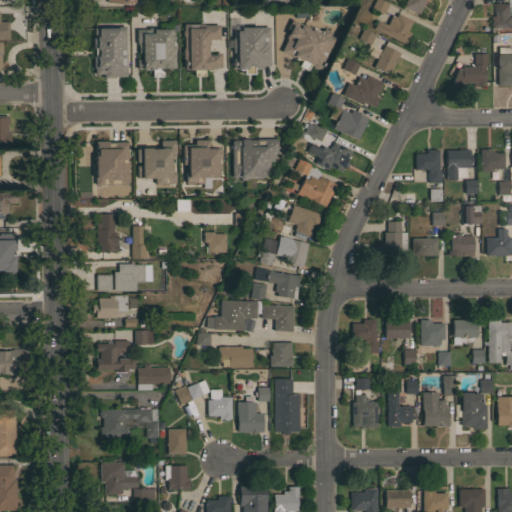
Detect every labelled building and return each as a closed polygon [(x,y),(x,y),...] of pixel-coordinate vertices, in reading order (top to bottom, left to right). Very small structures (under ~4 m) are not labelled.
[(370,7),(373,0),(381,0),(387,3),(382,13),(370,7)] [(423,0),(417,14),(402,6),(404,0),(423,0)] [(511,28),(489,28),(489,16),(493,16),(493,4),(509,3),(509,11),(510,11),(510,13),(509,13),(509,17),(511,17),(511,28)] [(372,28),(376,20),(385,25),(390,15),(394,17),(396,13),(411,20),(406,31),(409,32),(404,44),(372,28)] [(320,31),(321,30),(324,29),(328,31),(329,33),(328,35),(334,38),(319,69),(316,68),(315,69),(310,67),(310,64),(309,64),(306,70),(297,65),(300,59),(299,59),(297,60),(294,58),(294,57),(293,56),(292,57),(279,51),(286,38),(284,38),(287,32),(288,33),(289,30),(285,28),(290,19),(302,25),(303,24),(312,28),(312,27),(320,31)] [(0,21),(7,21),(8,39),(0,39),(0,21)] [(202,24),(202,25),(218,24),(218,39),(207,39),(207,44),(206,44),(206,55),(210,55),(210,53),(220,53),(220,67),(213,67),(213,69),(211,69),(210,70),(206,71),(205,69),(203,69),(203,76),(192,76),(192,69),(186,69),(183,69),(183,59),(182,59),(181,48),(183,48),(182,36),(181,35),(181,30),(182,30),(182,24),(202,24)] [(125,76),(113,76),(113,78),(102,78),(102,74),(93,74),(93,67),(92,67),(92,56),(93,56),(93,48),(91,48),(91,37),(93,37),(92,27),(106,27),(106,26),(124,26),(125,76)] [(147,29),(147,27),(154,27),(167,27),(167,29),(171,29),(171,34),(173,36),(174,40),(171,41),(171,46),(174,46),(174,68),(169,68),(169,69),(167,70),(165,71),(163,71),(161,70),(161,76),(151,77),(150,69),(141,69),(141,68),(136,69),(136,59),(140,59),(140,53),(137,53),(137,43),(136,43),(135,29),(147,29)] [(268,27),(268,65),(262,65),(262,68),(253,69),(253,74),(242,74),(242,69),(241,70),(239,70),(238,69),(235,69),(235,68),(231,68),(231,59),(233,59),(233,52),(231,52),(231,38),(232,37),(232,27),(268,27)] [(373,34),(368,45),(356,39),(361,28),(373,34)] [(372,59),(380,42),(374,39),(370,48),(366,46),(362,55),(372,59)] [(378,54),(377,54),(378,51),(379,52),(383,45),(398,53),(388,75),(372,67),(378,54)] [(511,85),(496,85),(495,65),(494,65),(494,57),(495,57),(495,55),(497,55),(497,46),(511,46),(511,55),(511,85)] [(460,83),(459,67),(466,67),(466,66),(469,66),(472,66),(472,53),(485,53),(486,64),(483,64),(483,86),(471,86),(471,83),(460,83)] [(357,64),(357,65),(358,65),(354,74),(353,73),(352,74),(340,68),(345,58),(357,64)] [(340,94),(346,82),(352,85),(357,76),(363,79),(365,75),(381,82),(374,96),(378,98),(373,106),(362,101),(361,104),(340,94)] [(366,117),(355,140),(331,128),(335,121),(327,117),(333,106),(325,102),(330,92),(343,98),(337,108),(340,109),(341,109),(349,113),(351,109),(366,117)] [(0,115),(6,115),(7,130),(9,130),(9,145),(0,145),(0,115)] [(324,130),(319,141),(302,132),(304,128),(300,126),(302,122),(307,124),(307,122),(312,125),(312,124),(324,130)] [(229,140),(231,140),(255,139),(255,138),(274,138),(274,139),(275,139),(275,153),(273,153),(273,158),(272,158),(272,161),(267,161),(268,168),(266,168),(266,173),(263,173),(263,176),(260,176),(260,178),(245,178),(244,179),(239,179),(238,178),(238,176),(230,176),(229,140)] [(193,144),(193,139),(207,139),(207,148),(215,148),(215,149),(219,149),(220,162),(218,162),(219,170),(215,170),(215,177),(201,177),(201,182),(200,182),(200,183),(195,183),(195,182),(184,182),(184,171),(186,171),(185,164),(181,164),(180,144),(193,144)] [(173,183),(160,183),(160,184),(155,184),(155,183),(153,183),(153,177),(139,178),(139,176),(135,177),(135,165),(139,165),(139,161),(135,162),(134,148),(139,148),(139,147),(149,148),(158,148),(158,147),(158,140),(173,140),(173,157),(170,157),(171,171),(173,171),(173,183)] [(93,155),(94,155),(94,141),(106,141),(106,142),(125,141),(126,184),(110,184),(110,185),(104,185),(104,184),(93,184),(93,155)] [(350,151),(345,161),(348,163),(346,167),(343,166),(340,172),(328,166),(326,170),(313,163),(316,157),(304,151),(309,143),(320,149),(322,145),(327,148),(329,145),(330,146),(332,141),(350,151)] [(413,153),(425,153),(424,149),(437,149),(437,171),(439,171),(439,182),(435,182),(435,186),(430,186),(430,182),(426,182),(426,169),(422,169),(422,170),(420,170),(420,169),(413,169),(413,153)] [(478,149),(490,149),(490,152),(502,152),(502,168),(496,168),(496,169),(493,169),(489,169),(489,171),(478,171),(478,149)] [(468,150),(469,167),(461,167),(461,168),(458,168),(458,167),(455,167),(455,179),(444,179),(444,167),(444,150),(468,150)] [(329,195),(328,195),(323,206),(295,193),(304,174),(293,169),(297,159),(321,170),(318,177),(334,184),(329,195)] [(474,179),(474,193),(463,193),(463,179),(474,179)] [(508,181),(508,194),(496,194),(496,181),(508,181)] [(0,219),(0,192),(16,192),(16,203),(6,203),(7,219),(0,219)] [(187,199),(187,211),(174,211),(174,199),(187,199)] [(319,214),(315,226),(312,224),(308,236),(292,230),(294,224),(285,221),(289,210),(288,210),(288,207),(290,208),(291,204),(319,214)] [(478,222),(471,222),(471,225),(460,225),(460,205),(478,205),(478,222)] [(511,206),(501,206),(501,225),(511,226),(511,206)] [(441,211),(441,225),(430,225),(430,212),(441,211)] [(245,213),(245,225),(232,225),(232,212),(245,213)] [(283,220),(282,224),(288,226),(286,232),(279,230),(279,231),(266,227),(267,223),(260,221),(263,212),(271,214),(270,216),(283,220)] [(98,222),(97,213),(111,213),(112,231),(114,231),(114,237),(115,237),(116,250),(98,251),(98,244),(95,244),(94,222),(98,222)] [(399,254),(374,254),(374,246),(381,245),(381,231),(385,231),(385,221),(398,221),(399,254)] [(140,244),(143,244),(143,249),(145,249),(145,257),(129,258),(129,244),(130,244),(130,225),(140,225),(140,244)] [(495,237),(495,228),(504,228),(504,236),(509,236),(509,254),(504,254),(504,255),(497,255),(497,254),(484,254),(484,237),(495,237)] [(0,231),(15,231),(16,249),(13,249),(14,263),(16,263),(16,272),(0,272),(0,231)] [(224,233),(224,251),(215,251),(215,252),(204,253),(204,241),(202,241),(202,231),(212,231),(212,233),(224,233)] [(460,251),(460,255),(448,255),(448,233),(459,233),(459,235),(463,235),(463,234),(468,234),(468,235),(471,235),(471,251),(460,251)] [(306,242),(303,254),(300,267),(283,262),(285,257),(273,254),(277,235),(306,242)] [(424,237),(424,236),(427,236),(427,237),(435,237),(435,254),(410,255),(410,238),(424,237)] [(259,250),(272,253),(272,255),(274,256),(272,264),(270,264),(270,265),(257,261),(259,250)] [(112,271),(116,271),(116,263),(132,263),(132,264),(142,264),(150,264),(150,281),(143,281),(134,282),(134,290),(112,291),(112,271)] [(296,274),(295,282),(296,282),(296,286),(292,286),(290,297),(275,295),(275,291),(273,291),(274,282),(265,281),(266,270),(296,274)] [(94,274),(109,274),(109,290),(94,291),(94,274)] [(251,282),(264,284),(262,299),(248,297),(251,282)] [(107,297),(107,295),(125,295),(125,311),(114,311),(115,317),(94,317),(94,312),(91,312),(91,305),(96,305),(96,298),(107,297)] [(255,301),(254,318),(242,317),(241,330),(211,329),(211,328),(204,327),(204,316),(212,317),(212,316),(218,316),(218,300),(255,301)] [(291,305),(290,331),(272,330),(273,318),(259,318),(259,304),(291,305)] [(463,319),(463,318),(469,318),(469,319),(475,319),(475,336),(471,336),(471,342),(459,342),(459,344),(451,344),(451,319),(463,319)] [(486,345),(482,345),(482,341),(484,341),(486,341),(485,318),(498,318),(498,322),(509,321),(510,338),(507,338),(507,350),(511,350),(511,369),(507,369),(507,364),(503,364),(503,355),(498,355),(498,362),(486,362),(486,345)] [(373,340),(376,340),(376,352),(363,352),(362,339),(359,339),(359,340),(356,340),(356,339),(350,339),(349,323),(361,323),(361,319),(373,319),(373,340)] [(407,319),(407,337),(399,337),(399,338),(396,338),(396,337),(382,337),(382,320),(407,319)] [(417,319),(430,319),(430,323),(442,322),(442,339),(438,339),(438,345),(418,345),(417,319)] [(132,330),(150,329),(151,343),(132,343),(132,330)] [(208,345),(194,344),(195,332),(208,332),(208,345)] [(138,359),(132,359),(133,368),(126,368),(126,371),(114,371),(114,368),(94,369),(94,358),(98,358),(98,351),(94,351),(94,343),(112,343),(112,340),(127,340),(127,353),(115,353),(115,357),(131,357),(131,349),(138,349),(138,359)] [(290,365),(267,366),(267,355),(270,355),(270,351),(269,351),(269,348),(270,348),(270,342),(289,342),(290,365)] [(228,367),(228,366),(220,366),(220,362),(216,362),(216,346),(240,346),(240,348),(250,348),(250,367),(228,367)] [(0,350),(8,350),(8,349),(11,349),(11,348),(25,348),(25,374),(7,374),(0,374),(0,350)] [(401,349),(413,349),(413,363),(411,363),(411,364),(407,364),(407,363),(401,363),(401,349)] [(481,349),(481,362),(470,362),(469,349),(481,349)] [(435,351),(447,351),(448,365),(436,365),(435,351)] [(142,367),(142,364),(148,364),(148,367),(167,366),(167,374),(170,374),(170,379),(168,380),(168,383),(150,383),(150,389),(135,389),(135,367),(142,367)] [(452,375),(452,381),(452,395),(441,395),(441,381),(440,381),(440,375),(452,375)] [(367,388),(353,388),(353,377),(367,377),(367,388)] [(271,378),(290,378),(290,394),(297,394),(297,431),(288,431),(288,434),(280,434),(280,431),(271,431),(271,378)] [(195,382),(196,382),(203,379),(208,391),(201,394),(190,399),(184,387),(195,382)] [(489,379),(489,392),(479,392),(479,405),(484,405),(484,428),(471,428),(471,425),(459,425),(459,392),(474,392),(474,393),(478,393),(478,379),(489,379)] [(404,393),(404,380),(415,380),(415,393),(404,393)] [(183,387),(189,399),(178,404),(173,392),(183,387)] [(267,400),(256,401),(255,387),(266,387),(267,400)] [(208,399),(208,389),(219,389),(219,396),(229,396),(229,419),(228,419),(227,420),(224,420),(222,419),(223,418),(218,419),(217,415),(217,416),(211,416),(211,415),(210,415),(210,416),(207,416),(207,415),(205,415),(205,412),(205,410),(205,399),(208,399)] [(385,391),(396,391),(396,394),(403,394),(403,403),(396,403),(396,406),(400,406),(400,405),(402,405),(402,406),(409,406),(409,407),(415,406),(416,419),(409,419),(409,421),(404,422),(400,422),(399,421),(398,422),(398,425),(386,425),(385,391)] [(420,392),(436,391),(436,399),(443,399),(443,406),(447,406),(447,425),(442,425),(442,426),(434,426),(434,425),(421,425),(421,408),(420,408),(420,392)] [(374,412),(376,412),(376,414),(375,414),(375,427),(363,427),(363,428),(359,428),(359,425),(358,425),(358,427),(353,427),(352,426),(350,426),(350,401),(354,401),(353,395),(363,394),(363,398),(366,398),(366,401),(374,401),(374,412)] [(511,396),(511,426),(505,426),(505,424),(494,424),(494,396),(511,396)] [(235,431),(235,401),(253,401),(253,412),(260,412),(261,431),(257,431),(255,431),(254,432),(250,433),(249,432),(247,432),(247,431),(235,431)] [(138,408),(148,407),(148,408),(149,408),(149,409),(155,409),(156,437),(144,437),(143,426),(144,426),(144,421),(134,421),(134,418),(131,418),(131,419),(125,419),(125,418),(122,418),(123,426),(125,426),(125,436),(99,436),(98,426),(101,426),(101,417),(98,417),(98,415),(98,411),(98,409),(138,408)] [(0,409),(13,409),(14,455),(0,455),(0,409)] [(183,441),(183,448),(183,453),(166,454),(165,445),(165,443),(165,428),(183,428),(183,441)] [(98,462),(121,461),(121,476),(135,476),(136,487),(123,487),(123,489),(119,489),(119,493),(103,494),(102,482),(99,482),(98,462)] [(15,510),(0,510),(0,464),(11,464),(12,479),(14,479),(15,510)] [(163,465),(167,465),(184,465),(184,477),(188,477),(188,480),(187,481),(187,489),(183,489),(183,488),(169,488),(169,489),(166,489),(166,479),(163,479),(163,465)] [(240,511),(240,505),(237,505),(237,485),(242,485),(243,483),(249,484),(250,486),(256,485),(256,483),(264,483),(264,511),(240,511)] [(291,511),(276,511),(276,510),(271,510),(272,494),(281,494),(281,491),(286,491),(286,486),(296,486),(296,495),(295,495),(295,511),(291,511)] [(152,488),(152,499),(131,500),(131,488),(152,488)] [(374,511),(362,511),(362,510),(348,510),(348,492),(362,491),(362,489),(364,489),(364,488),(374,488),(374,511)] [(482,488),(482,506),(479,506),(479,511),(462,511),(462,506),(457,506),(457,489),(482,488)] [(511,491),(511,511),(495,511),(495,493),(495,488),(504,488),(507,488),(507,491),(511,491)] [(407,489),(407,507),(400,507),(397,507),(393,507),(394,508),(391,508),(391,507),(383,507),(383,489),(407,489)] [(445,493),(445,508),(441,508),(441,511),(435,511),(435,509),(432,509),(432,511),(421,511),(421,489),(433,489),(433,492),(445,493)] [(228,511),(204,511),(204,499),(215,499),(215,495),(228,495),(228,511)]
